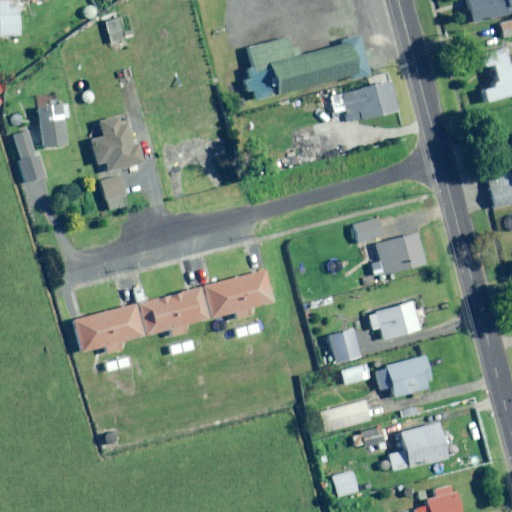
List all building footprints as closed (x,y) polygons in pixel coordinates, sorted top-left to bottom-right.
[(18,0),(0,0),(0,35),(19,35),(18,0)] [(225,9),(222,0),(199,0),(207,30),(229,25),(225,9)] [(511,0),(463,0),(470,24),(507,15),(505,8),(511,6),(511,0)] [(511,19),(496,23),(501,41),(511,38),(511,19)] [(225,51),(237,101),(354,73),(347,43),(278,60),(273,40),(225,51)] [(511,64),(505,66),(501,51),(474,57),(485,102),(511,95),(511,64)] [(395,111),(388,81),(340,93),(347,122),(395,111)] [(69,117),(67,104),(36,109),(42,148),(65,144),(61,118),(69,117)] [(132,145),(124,115),(97,122),(101,136),(88,140),(95,165),(103,162),(106,173),(143,163),(138,143),(132,145)] [(33,156),(27,132),(12,136),(25,183),(45,177),(39,154),(33,156)] [(342,155),(337,132),(304,139),(306,149),(313,148),(316,160),(342,155)] [(490,209),(511,205),(511,191),(506,192),(503,173),(484,176),(490,209)] [(125,196),(120,175),(99,181),(104,201),(125,196)] [(383,240),(378,218),(351,224),(355,243),(373,239),(374,242),(374,244),(375,248),(379,261),(369,264),(373,278),(421,265),(412,232),(383,240)] [(199,287),(208,319),(231,312),(233,320),(251,315),(249,308),(269,302),(261,270),(199,287)] [(133,304),(141,336),(167,329),(169,337),(186,333),(184,325),(208,319),(199,287),(133,304)] [(415,330),(407,302),(367,314),(371,330),(378,328),(381,340),(415,330)] [(141,336),(133,304),(72,320),(80,352),(102,346),(104,353),(120,349),(118,342),(141,336)] [(255,323),(233,329),(236,338),(257,332),(255,323)] [(358,357),(353,329),(327,335),(333,363),(358,357)] [(193,349),(190,340),(168,346),(170,355),(193,349)] [(129,366),(126,356),(103,363),(106,372),(129,366)] [(392,398),(425,389),(423,381),(429,379),(423,356),(373,370),(379,390),(389,388),(392,398)] [(368,378),(364,364),(339,371),(343,385),(368,378)] [(370,420),(364,400),(318,413),(323,432),(370,420)] [(407,467),(407,468),(454,456),(449,435),(438,438),(435,424),(398,433),(403,451),(388,454),(391,470),(407,467)] [(377,443),(379,450),(385,449),(383,442),(388,440),(384,426),(350,436),(354,450),(377,443)] [(356,491),(352,472),(332,477),(336,496),(356,491)] [(456,511),(450,485),(433,489),(436,502),(412,508),(412,511),(456,511)]
